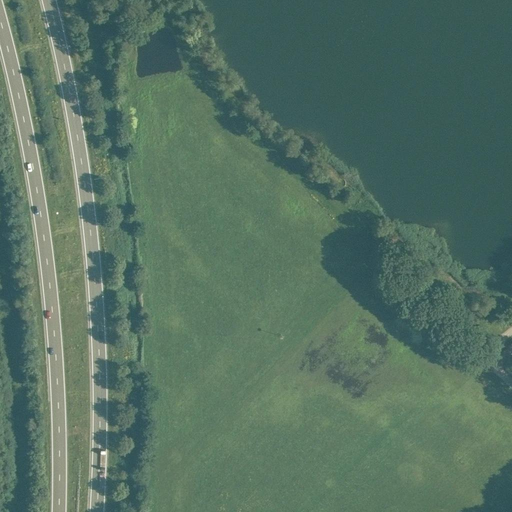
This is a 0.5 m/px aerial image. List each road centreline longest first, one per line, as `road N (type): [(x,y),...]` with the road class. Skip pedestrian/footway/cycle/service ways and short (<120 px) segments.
road 1 (trunk): [(95,511),(98,365),(89,229),(48,0)]
road 2 (trunk): [(0,23),(49,286),(58,511)]
